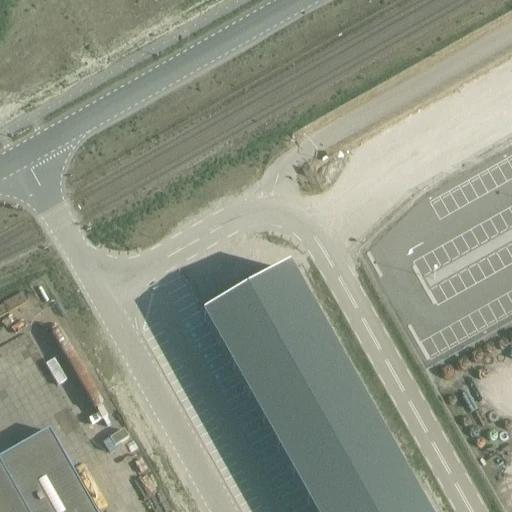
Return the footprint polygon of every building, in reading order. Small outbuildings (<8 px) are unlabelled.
[(475,210),(458,219),(471,242),(487,234),(475,210)] [(439,212),(423,221),(511,386),(511,337),(471,262),(477,259),(471,248),(462,253),(439,212)] [(499,251),(482,260),(511,317),(511,270),(508,263),(511,260),(511,251),(501,231),(492,236),(499,251)] [(431,511),(294,271),(204,322),(311,511),(431,511)] [(81,414),(121,511),(172,511),(125,396),(81,414)] [(0,511),(93,511),(49,433),(0,460),(0,511)]
